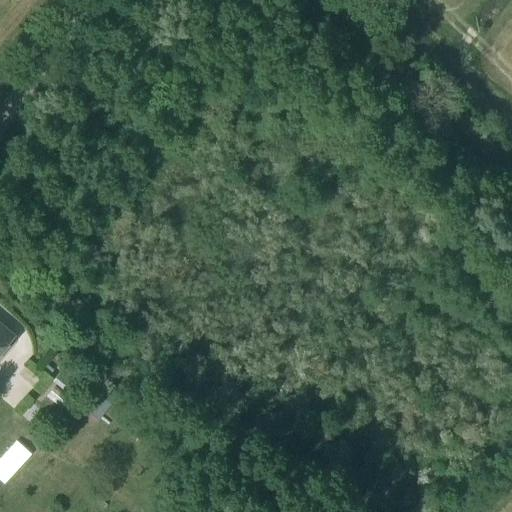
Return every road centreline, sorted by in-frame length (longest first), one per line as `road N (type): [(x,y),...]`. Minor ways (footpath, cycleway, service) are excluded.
road 1 (track): [(307,0),(511,177)]
road 2 (unclassified): [(0,117),(100,0)]
